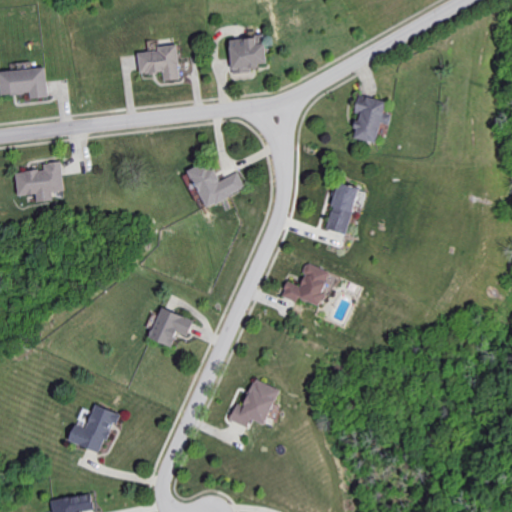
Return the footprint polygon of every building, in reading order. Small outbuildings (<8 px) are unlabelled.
[(268,63),(265,35),(230,39),(233,72),(260,70),(260,64),(268,63)] [(139,52),(141,73),(164,71),(165,80),(182,79),(178,44),(157,46),(158,50),(139,52)] [(0,71),(1,94),(31,93),(32,98),(49,97),(48,68),(0,69),(0,71)] [(387,100),(360,94),(356,112),(360,113),(354,137),(377,142),(387,100)] [(38,202),(54,200),(53,192),(66,190),(63,161),(45,163),(46,169),(17,172),(19,195),(37,193),(38,202)] [(239,172),(221,180),(215,167),(208,171),(204,162),(189,169),(206,207),(247,188),(239,172)] [(327,228),(347,234),(360,187),(339,182),(327,228)] [(332,271),(309,263),(301,285),(288,281),(283,296),(299,301),(300,298),(320,305),(332,271)] [(195,320),(162,307),(150,338),(173,347),(179,332),(189,336),(195,320)] [(250,427),(253,419),(266,425),(280,389),(255,379),(245,405),(238,402),(231,420),(250,427)] [(119,413),(96,404),(86,428),(76,424),(69,440),(102,454),(119,413)] [(80,511),(95,510),(91,493),(51,501),(53,511),(80,511)]
